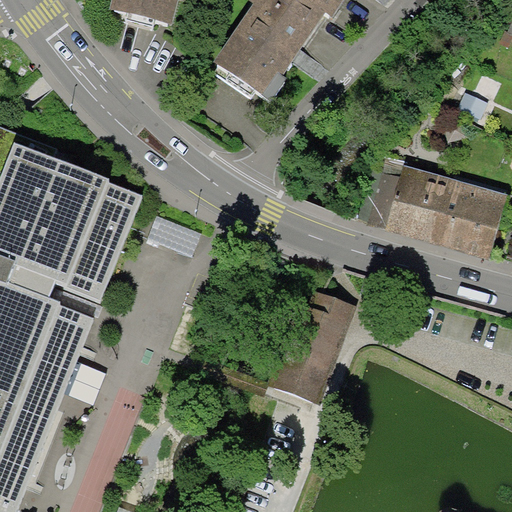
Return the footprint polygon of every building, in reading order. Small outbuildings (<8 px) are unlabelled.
[(110,0),(109,8),(174,24),(179,0),(110,0)] [(343,0),(251,0),(255,3),(214,62),(270,100),(286,77),(282,74),(325,12),(332,17),(343,0)] [(489,102),(466,92),(459,108),(482,118),(489,102)] [(459,112),(440,118),(447,143),(466,138),(459,112)] [(16,135),(0,128),(0,511),(15,511),(142,195),(109,181),(109,178),(14,142),(16,135)] [(507,194),(403,166),(385,230),(489,258),(507,194)] [(205,237),(155,219),(146,243),(195,262),(205,237)] [(356,308),(312,293),(306,308),(295,305),(266,388),(321,407),(356,308)] [(170,322),(147,314),(126,371),(149,380),(170,322)]
